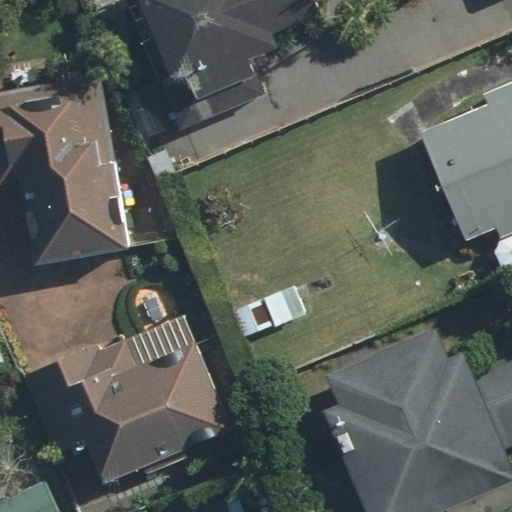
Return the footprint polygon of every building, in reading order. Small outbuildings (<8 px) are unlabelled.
[(126,0),(160,80),(184,70),(197,101),(249,80),(242,64),(280,48),(273,31),(319,12),(313,0),(126,0)] [(101,78),(0,93),(0,191),(20,188),(32,264),(128,249),(101,78)] [(498,224),(503,235),(511,231),(511,86),(415,129),(463,239),(498,224)] [(249,308),(260,340),(310,322),(299,290),(249,308)] [(511,346),(467,366),(460,350),(443,358),(430,327),(323,373),(337,405),(320,412),(341,460),(308,473),(325,511),(437,511),(511,480),(511,465),(505,449),(511,445),(511,346)] [(196,347),(141,371),(124,332),(26,374),(59,451),(88,438),(107,482),(231,429),(196,347)] [(60,511),(44,473),(0,492),(0,511),(60,511)]
